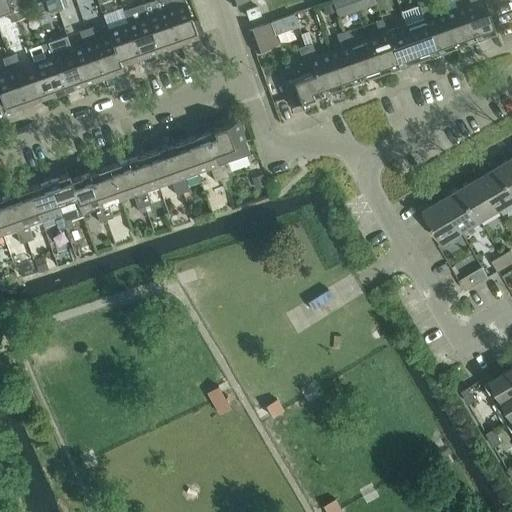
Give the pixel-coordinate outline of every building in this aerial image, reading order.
[(0,0),(0,11),(31,0),(0,0)] [(53,0),(46,0),(44,1),(47,10),(56,7),(53,0)] [(64,0),(54,0),(58,10),(67,6),(64,0)] [(98,0),(83,0),(88,15),(102,11),(98,0)] [(148,3),(141,6),(145,17),(156,50),(176,43),(160,0),(153,0),(154,1),(148,3)] [(160,0),(176,43),(196,36),(183,0),(168,0),(169,0),(168,0),(160,0)] [(335,12),(330,0),(328,0),(320,3),(324,15),(335,12)] [(330,0),(335,12),(338,19),(356,12),(352,0),(330,0)] [(352,0),(356,12),(376,5),(373,0),(352,0)] [(443,12),(455,47),(474,40),(460,0),(452,0),(455,8),(443,12)] [(460,0),(474,40),(494,33),(482,0),(460,0)] [(419,5),(436,53),(455,47),(443,12),(431,16),(426,3),(419,5)] [(404,26),(416,60),(436,53),(419,5),(400,12),(405,25),(404,26)] [(128,8),(121,10),(137,57),(156,50),(145,17),(141,6),(129,10),(128,8)] [(247,18),(258,15),(255,7),(244,10),(247,18)] [(21,8),(14,10),(17,20),(24,17),(21,8)] [(14,10),(7,13),(10,22),(17,20),(14,10)] [(119,64),(119,63),(137,57),(121,10),(114,13),(119,26),(106,30),(108,36),(119,64)] [(198,18),(190,21),(195,35),(203,33),(198,18)] [(366,39),(378,74),(397,67),(380,19),(374,22),(379,34),(366,39)] [(380,19),(397,67),(416,60),(404,26),(386,32),(381,19),(380,19)] [(269,21),(247,29),(255,53),(277,46),(269,21)] [(84,30),(101,76),(121,69),(119,63),(119,64),(108,36),(95,41),(90,27),(84,30)] [(69,49),(81,83),(101,76),(84,30),(77,32),(81,45),(69,49)] [(342,33),(359,80),(378,74),(366,39),(354,43),(349,30),(342,33)] [(327,53),(340,87),(359,80),(342,33),(335,35),(340,49),(327,53)] [(46,43),(62,90),(81,83),(69,49),(56,54),(52,41),(46,43)] [(31,63),(42,97),(62,90),(46,43),(39,46),(43,59),(31,63)] [(308,59),(313,73),(321,94),(340,87),(327,53),(315,57),(310,44),(304,46),(308,59)] [(308,59),(304,46),(297,49),(302,61),(308,59)] [(7,57),(23,104),(42,97),(31,63),(18,67),(14,55),(7,57)] [(23,104),(7,57),(0,60),(5,72),(0,74),(0,99),(4,110),(23,104)] [(288,106),(321,94),(313,73),(280,84),(288,106)] [(248,154),(243,142),(236,121),(203,133),(210,154),(211,153),(216,167),(215,167),(220,180),(227,177),(222,163),(248,154)] [(184,140),(196,173),(209,169),(213,182),(220,180),(215,167),(216,167),(211,153),(210,154),(203,133),(184,140)] [(165,147),(182,194),(189,191),(184,178),(196,173),(184,140),(165,147)] [(146,153),(158,187),(170,183),(175,196),(182,194),(165,147),(146,153)] [(158,187),(146,153),(127,160),(144,207),(150,205),(146,191),(158,187)] [(511,157),(498,166),(511,189),(511,157)] [(107,167),(119,201),(131,196),(136,210),(144,207),(127,160),(107,167)] [(479,177),(496,204),(498,209),(511,201),(511,189),(498,166),(479,177)] [(88,174),(105,221),(112,218),(107,205),(119,201),(107,167),(88,174)] [(68,174),(48,181),(65,227),(72,225),(70,220),(82,216),(81,214),(79,207),(70,181),(68,174)] [(70,181),(79,207),(81,214),(93,210),(97,223),(105,221),(88,174),(70,181)] [(262,174),(251,178),(255,188),(266,184),(262,174)] [(461,188),(477,215),(480,220),(498,209),(496,204),(479,177),(461,188)] [(29,188),(41,221),(53,216),(58,230),(65,227),(48,181),(29,188)] [(10,194),(26,241),(34,238),(29,225),(41,221),(29,188),(10,194)] [(442,199),(443,200),(459,226),(461,231),(480,220),(477,215),(461,188),(442,199)] [(0,198),(0,228),(2,234),(15,230),(20,243),(26,241),(10,194),(0,198)] [(459,226),(443,200),(442,199),(423,210),(442,242),(461,231),(459,226)] [(501,255),(507,265),(511,262),(511,252),(510,249),(501,255)] [(498,271),(507,265),(501,255),(492,261),(498,271)] [(42,257),(33,260),(37,272),(39,271),(46,269),(42,257)] [(459,280),(465,290),(475,285),(469,274),(459,280)] [(492,396),(511,384),(511,367),(484,384),(492,396)] [(511,384),(492,396),(499,409),(511,401),(511,384)] [(217,386),(206,393),(219,414),(230,408),(217,386)] [(462,391),(469,404),(477,399),(469,386),(462,391)] [(276,400),(266,406),(272,416),(282,410),(276,400)] [(511,401),(499,409),(506,421),(511,417),(511,401)] [(486,433),(494,446),(501,441),(494,428),(486,433)] [(343,511),(336,499),(324,506),(327,511),(343,511)]
